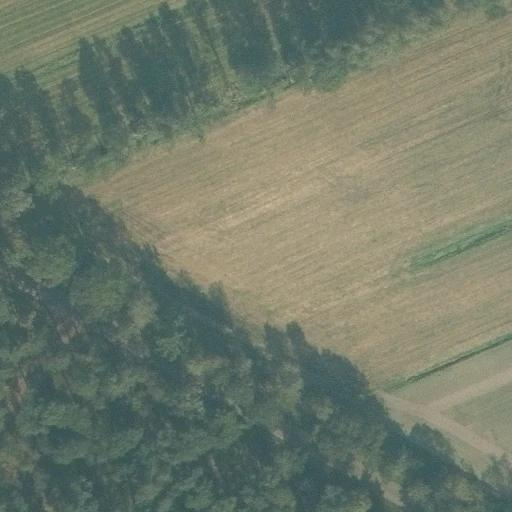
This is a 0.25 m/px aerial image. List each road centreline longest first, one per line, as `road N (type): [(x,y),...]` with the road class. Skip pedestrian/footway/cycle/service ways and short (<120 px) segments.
road 1 (unclassified): [(445,511),(0,260)]
road 2 (track): [(0,412),(75,305)]
